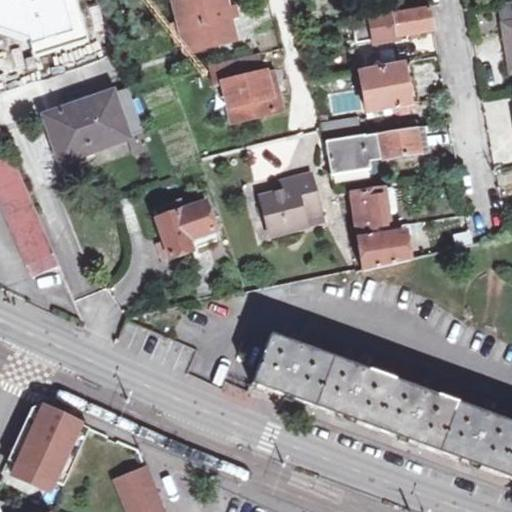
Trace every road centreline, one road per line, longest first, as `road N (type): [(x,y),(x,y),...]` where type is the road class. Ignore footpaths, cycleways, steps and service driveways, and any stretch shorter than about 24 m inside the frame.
road 1 (unclassified): [(473,511),(36,338)]
road 2 (residential): [(449,0),(491,219)]
